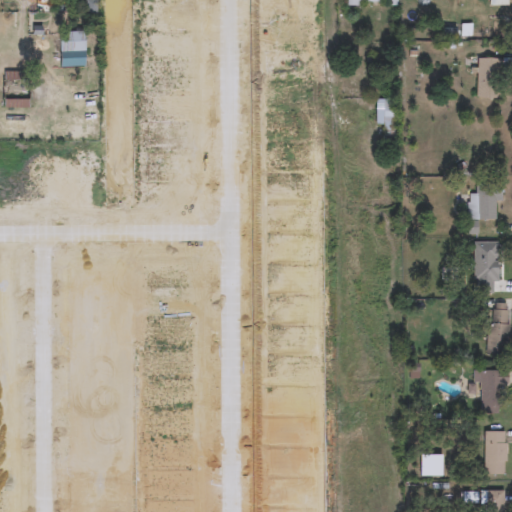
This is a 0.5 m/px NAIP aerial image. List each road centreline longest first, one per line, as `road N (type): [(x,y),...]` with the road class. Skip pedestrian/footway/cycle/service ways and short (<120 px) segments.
road 1 (residential): [(230,0),(231,511)]
road 2 (residential): [(45,511),(44,237)]
road 3 (residential): [(0,237),(231,236)]
